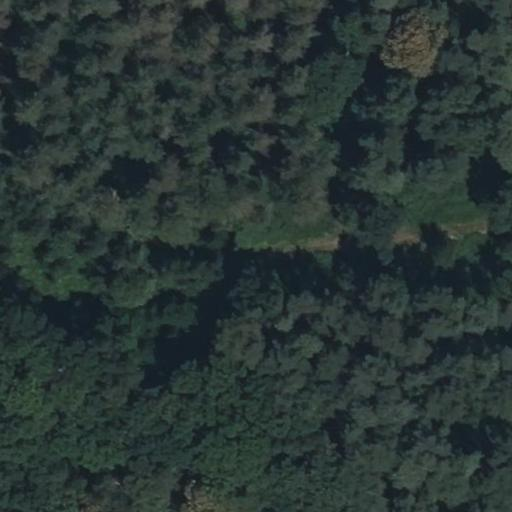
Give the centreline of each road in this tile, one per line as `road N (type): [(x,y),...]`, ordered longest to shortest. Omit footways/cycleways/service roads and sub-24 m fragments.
road 1 (track): [(355,0),(357,73),(339,248)]
road 2 (track): [(339,248),(511,234)]
